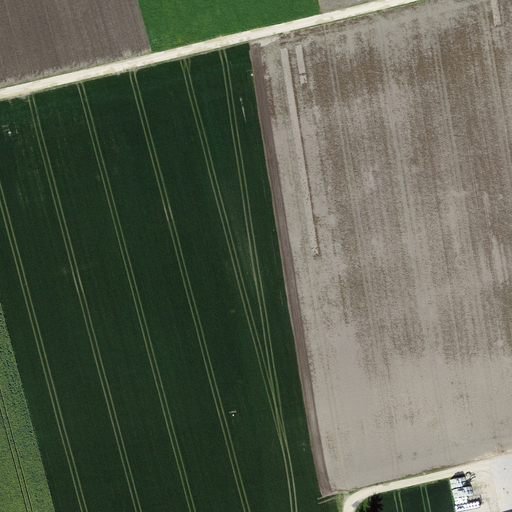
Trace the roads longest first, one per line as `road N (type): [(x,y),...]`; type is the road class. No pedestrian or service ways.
road 1 (track): [(0,94),(391,0)]
road 2 (motorway): [(0,61),(261,0)]
road 3 (track): [(348,511),(369,491),(511,457)]
road 4 (motorway): [(122,0),(0,28)]
